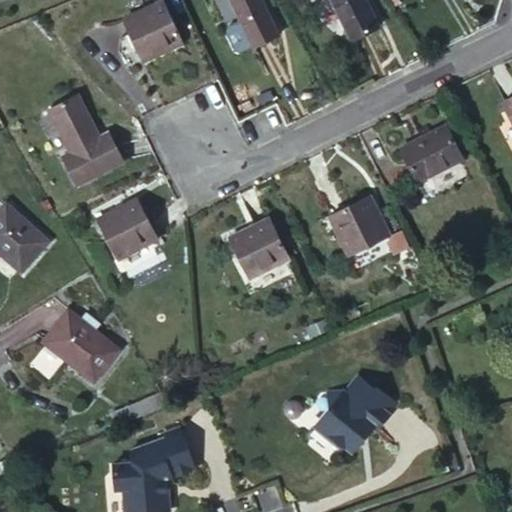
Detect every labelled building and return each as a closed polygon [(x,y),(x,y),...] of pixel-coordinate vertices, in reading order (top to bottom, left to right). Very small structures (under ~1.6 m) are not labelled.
[(260,0),(229,0),(252,46),(277,33),(260,0)] [(332,0),(351,38),(378,24),(366,0),(332,0)] [(164,1),(122,19),(141,59),(182,40),(164,1)] [(78,93),(48,109),(71,150),(62,156),(77,184),(124,159),(108,131),(100,135),(78,93)] [(446,124),(401,146),(418,179),(463,157),(446,124)] [(369,195),(329,214),(349,253),(389,234),(369,195)] [(137,198),(97,218),(118,258),(159,237),(137,198)] [(6,203),(0,209),(0,253),(21,271),(48,240),(6,203)] [(268,217),(230,237),(249,275),(287,256),(268,217)] [(477,304),(454,314),(460,328),(484,319),(477,304)] [(68,308),(45,337),(67,354),(65,358),(94,380),(119,347),(95,330),(101,322),(85,312),(80,318),(68,308)] [(67,354),(45,337),(42,341),(65,358),(67,354)] [(378,426),(400,400),(379,382),(377,385),(360,370),(347,386),(331,386),(331,404),(316,422),(333,436),(336,434),(353,448),(362,438),(361,430),(364,427),(368,430),(374,423),(378,426)] [(169,404),(161,391),(100,414),(107,429),(169,404)] [(176,474),(199,464),(183,427),(135,448),(126,457),(109,463),(112,490),(120,489),(122,511),(160,511),(161,511),(166,506),(172,481),(178,478),(176,474)] [(0,459),(0,473),(13,468),(9,455),(0,459)]
